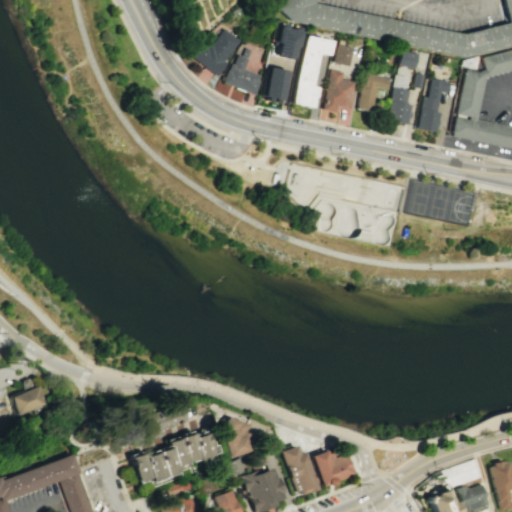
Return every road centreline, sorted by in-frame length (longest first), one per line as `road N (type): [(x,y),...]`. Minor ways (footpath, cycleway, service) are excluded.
road 1 (secondary): [(130,0),(177,84),(217,114),(485,174)]
road 2 (residential): [(0,327),(81,377),(207,397),(343,444)]
road 3 (residential): [(511,435),(448,455),(332,511)]
